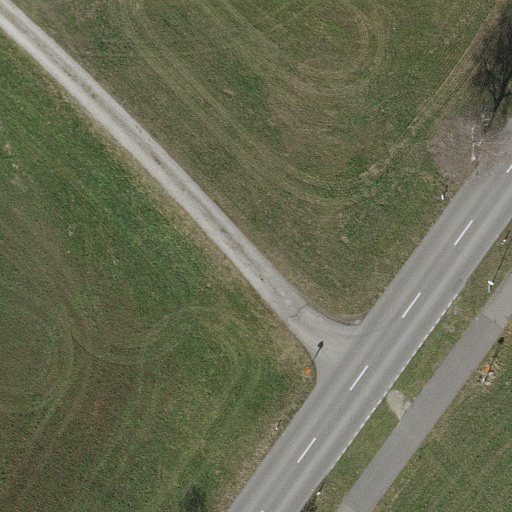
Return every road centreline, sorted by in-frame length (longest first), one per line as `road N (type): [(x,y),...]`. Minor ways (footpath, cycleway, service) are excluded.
road 1 (track): [(365,379),(0,12)]
road 2 (tertiary): [(511,175),(268,511)]
road 3 (track): [(365,379),(511,462)]
